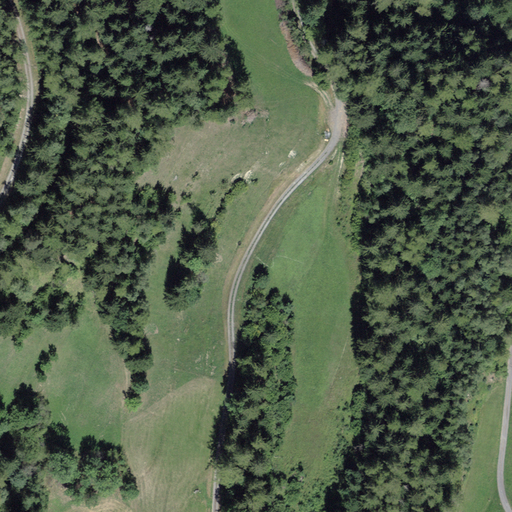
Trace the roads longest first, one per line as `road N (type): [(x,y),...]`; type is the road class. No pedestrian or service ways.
road 1 (track): [(308,0),(307,40),(340,114),(324,153),(269,215),(242,265),(232,298),(233,371),(216,511)]
road 2 (track): [(7,0),(21,28),(32,95),(0,200)]
road 3 (track): [(511,510),(504,491),(511,386)]
